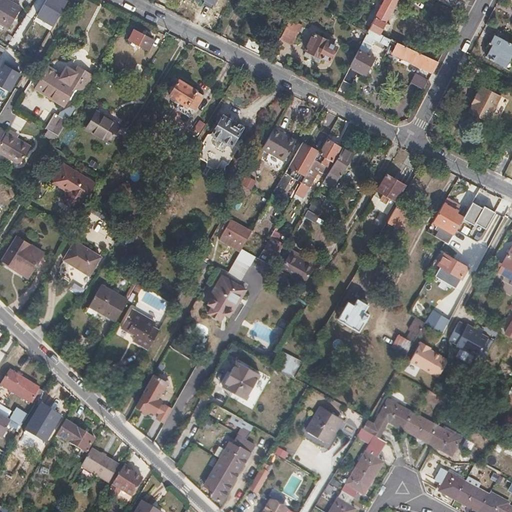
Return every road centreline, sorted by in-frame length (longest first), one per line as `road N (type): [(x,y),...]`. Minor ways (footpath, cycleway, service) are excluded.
road 1 (tertiary): [(121,0),(409,140)]
road 2 (residential): [(210,511),(0,312)]
road 3 (tertiary): [(483,0),(409,140)]
